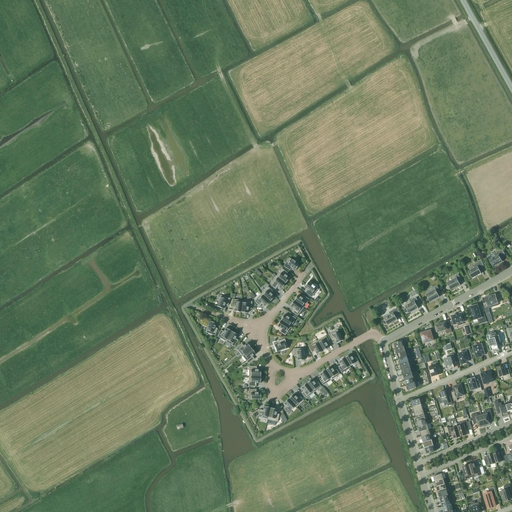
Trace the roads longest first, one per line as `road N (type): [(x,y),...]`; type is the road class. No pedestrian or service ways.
road 1 (unclassified): [(383,342),(511,270)]
road 2 (residential): [(398,401),(511,352)]
